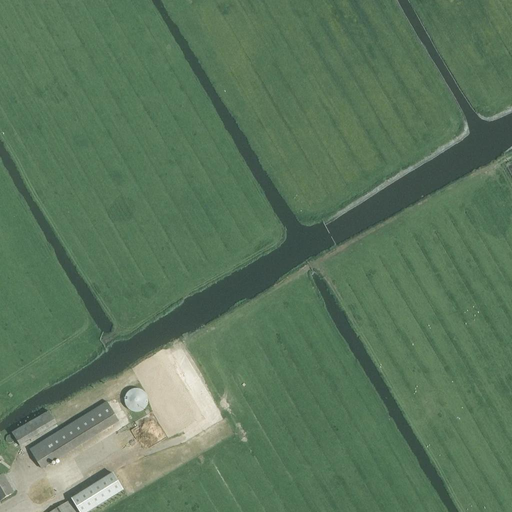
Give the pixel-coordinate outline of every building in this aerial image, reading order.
[(148,401),(148,400),(147,396),(145,393),(143,391),(141,390),(140,389),(137,389),(135,389),(133,389),(130,390),(129,392),(126,395),(125,398),(125,400),(125,402),(126,404),(126,406),(128,408),(131,410),(133,411),(135,411),(138,411),(140,411),(144,409),(145,407),(147,404),(148,401)] [(41,469),(119,421),(108,403),(30,450),(41,469)] [(20,446),(57,425),(50,412),(12,434),(20,446)] [(79,511),(89,511),(123,491),(113,474),(72,499),(79,511)] [(0,501),(13,493),(3,476),(0,477),(0,501)] [(76,511),(69,501),(50,511),(76,511)]
